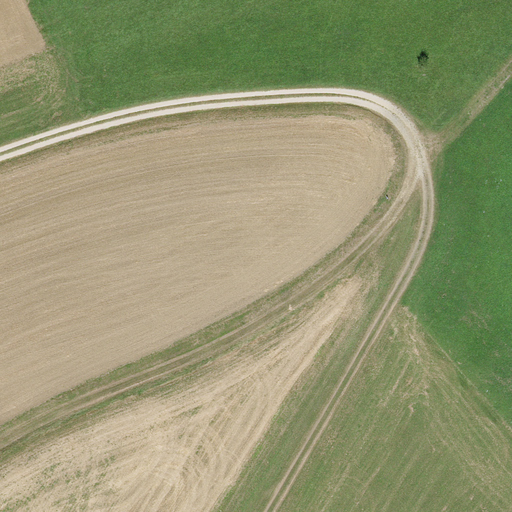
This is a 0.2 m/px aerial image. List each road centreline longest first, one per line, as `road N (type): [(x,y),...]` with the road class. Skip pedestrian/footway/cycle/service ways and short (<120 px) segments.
road 1 (track): [(417,161),(377,219),(286,308),(195,355),(71,403),(0,444)]
road 2 (track): [(0,151),(174,107),(307,94),(366,97),(395,121),(417,161)]
road 3 (track): [(417,161),(427,222),(271,511)]
road 4 (track): [(417,161),(511,64)]
